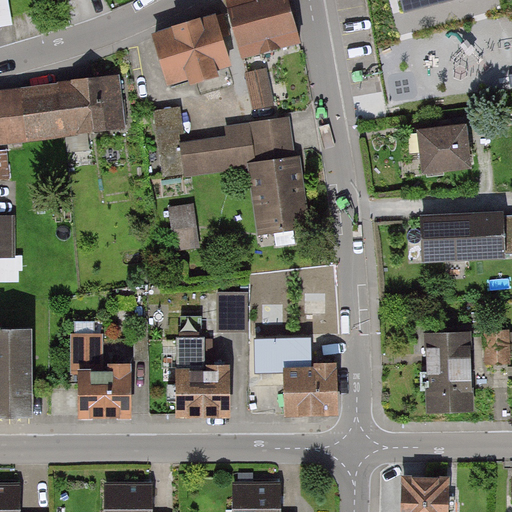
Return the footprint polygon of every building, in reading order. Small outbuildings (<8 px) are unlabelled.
[(283,0),(240,0),(227,4),(243,59),(296,44),(283,0)] [(215,20),(155,38),(170,86),(229,67),(215,20)] [(272,65),(251,68),(255,105),(277,102),(272,65)] [(117,76),(0,97),(0,144),(124,129),(117,76)] [(222,138),(176,143),(180,178),(250,170),(258,234),(308,228),(300,160),(294,161),(289,118),(221,127),(222,138)] [(460,126),(412,133),(418,179),(466,173),(460,126)] [(175,202),(178,249),(201,248),(199,201),(175,202)] [(511,214),(418,220),(420,262),(511,256),(511,214)] [(16,215),(0,215),(0,258),(17,258),(16,215)] [(249,333),(249,294),(218,294),(218,333),(232,333),(249,333)] [(507,329),(480,331),(482,367),(509,366),(507,329)] [(32,331),(0,331),(0,418),(34,418),(32,331)] [(470,333),(421,334),(422,414),(471,413),(470,333)] [(103,335),(72,335),(72,376),(81,376),(80,418),(131,418),(131,366),(103,366),(103,335)] [(205,339),(177,340),(178,417),(230,417),(230,367),(206,367),(205,339)] [(308,342),(258,343),(259,377),(277,377),(278,418),(334,417),(333,366),(308,366),(308,342)] [(445,511),(446,480),(397,478),(395,511),(445,511)] [(151,511),(151,484),(102,486),(102,511),(151,511)] [(18,511),(18,487),(0,487),(0,511),(18,511)] [(279,511),(280,488),(234,487),(233,511),(279,511)]
